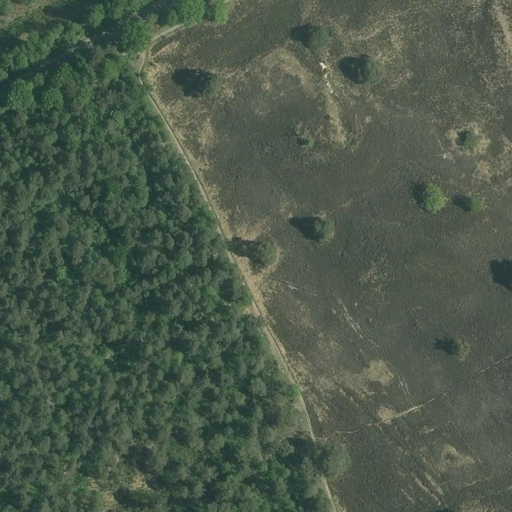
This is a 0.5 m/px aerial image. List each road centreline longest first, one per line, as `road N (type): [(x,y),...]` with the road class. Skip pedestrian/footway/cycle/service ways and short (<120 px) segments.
road 1 (track): [(116,29),(302,400),(335,511)]
road 2 (tertiary): [(0,94),(171,0)]
